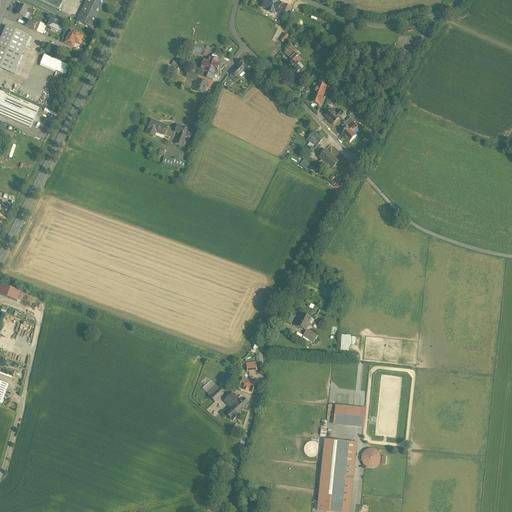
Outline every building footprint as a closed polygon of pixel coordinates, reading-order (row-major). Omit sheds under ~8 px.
[(39,0),(59,10),(63,0),(39,0)] [(106,0),(87,0),(77,21),(93,28),(106,0)] [(281,4),(272,0),(266,0),(263,7),(267,9),(266,11),(271,13),(273,10),(277,12),(281,4)] [(29,8),(20,5),(18,11),(17,10),(15,14),(16,14),(16,15),(24,18),(27,12),(33,15),(35,11),(28,9),(29,8)] [(292,8),(284,5),(280,13),(288,16),(292,8)] [(37,24),(28,20),(25,27),(34,30),(37,24)] [(55,22),(51,20),(49,27),(52,29),(51,30),(57,32),(57,31),(61,33),(64,26),(60,24),(61,23),(55,20),(55,21),(55,22)] [(47,26),(41,23),(40,24),(37,32),(43,34),(47,26)] [(30,37),(6,27),(0,42),(0,67),(14,74),(30,37)] [(70,31),(65,43),(73,47),(75,43),(79,45),(83,36),(70,31)] [(204,46),(193,42),(189,52),(194,54),(194,53),(200,55),(204,46)] [(210,49),(204,46),(200,55),(207,58),(210,49)] [(291,46),(284,53),(289,58),(294,52),(296,51),(291,46)] [(294,52),(289,58),(291,61),(297,55),(294,52)] [(44,55),(41,63),(54,68),(57,60),(44,55)] [(178,58),(175,66),(180,68),(183,61),(178,58)] [(218,61),(209,58),(208,62),(204,61),(201,69),(205,70),(205,71),(214,74),(215,69),(217,70),(218,66),(217,65),(218,62),(218,61)] [(243,60),(238,66),(239,68),(233,74),(237,79),(240,76),(238,75),(242,71),(243,72),(249,66),(243,60)] [(293,62),(287,68),(292,73),(291,74),(294,77),(301,70),(301,69),(303,67),(299,63),(297,66),(293,62)] [(197,75),(189,72),(187,77),(195,80),(197,75)] [(208,83),(199,80),(196,86),(197,86),(195,91),(194,91),(204,95),(208,83)] [(326,88),(318,85),(311,102),(319,105),(326,88)] [(1,92),(0,91),(0,116),(31,129),(40,108),(9,95),(1,92)] [(330,107),(323,114),(326,116),(331,110),(332,110),(330,107)] [(332,110),(331,110),(326,116),(325,117),(330,122),(333,125),(333,124),(333,125),(340,118),(344,113),(340,110),(336,114),(332,110)] [(351,118),(344,124),(348,129),(353,123),(354,124),(355,122),(351,118)] [(160,124),(156,122),(152,121),(149,129),(147,134),(154,137),(156,132),(164,135),(168,127),(161,124),(160,124)] [(348,129),(342,135),(350,143),(356,136),(353,133),(358,128),(354,124),(353,123),(348,129)] [(189,130),(177,125),(175,132),(179,134),(175,144),(182,147),(189,130)] [(323,139),(313,132),(307,141),(309,142),(317,147),(323,139)] [(317,147),(309,142),(307,145),(314,151),(317,147)] [(330,154),(325,150),(319,158),(322,160),(326,164),(332,170),(339,162),(333,158),(334,158),(333,157),(330,155),(330,154)] [(308,170),(315,162),(308,156),(301,164),(308,170)] [(174,160),(165,157),(162,164),(172,167),(172,165),(174,160)] [(183,161),(174,159),(174,160),(172,165),(181,168),(183,161)] [(0,285),(0,293),(17,300),(21,292),(1,284),(0,285)] [(313,317),(303,312),(296,326),(306,331),(313,317)] [(319,336),(309,330),(304,339),(314,345),(319,336)] [(255,363),(246,364),(247,374),(257,372),(255,363)] [(255,383),(243,379),(240,389),(252,393),(255,383)] [(9,385),(0,381),(0,403),(1,404),(9,385)] [(216,385),(207,393),(215,402),(224,394),(216,385)] [(233,393),(224,401),(231,409),(232,409),(240,401),(238,399),(233,393)] [(240,401),(232,409),(231,409),(226,414),(228,415),(227,416),(230,420),(231,419),(233,421),(239,416),(237,414),(249,404),(244,398),(243,398),(241,396),(238,399),(240,401)] [(360,409),(336,406),(334,421),(358,424),(360,409)] [(346,442),(325,440),(318,511),(328,511),(349,511),(356,443),(346,442)] [(370,450),(365,452),(362,455),(362,456),(362,460),(364,465),(368,467),(373,468),(377,466),(380,462),(380,457),(378,453),(374,450),(370,450)]
